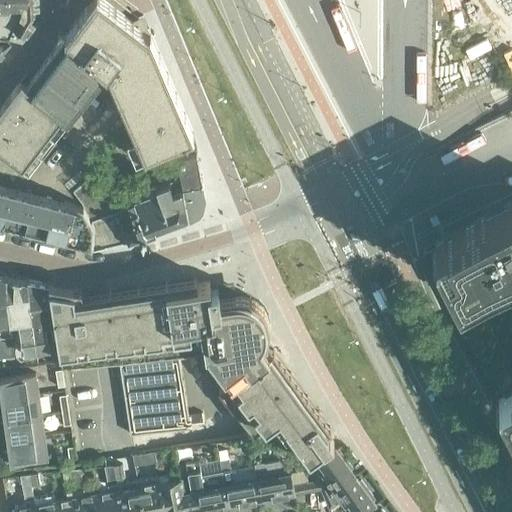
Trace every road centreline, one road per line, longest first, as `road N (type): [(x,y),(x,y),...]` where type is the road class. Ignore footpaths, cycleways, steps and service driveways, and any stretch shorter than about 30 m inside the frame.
road 1 (secondary): [(487,511),(341,219),(306,206)]
road 2 (residential): [(306,206),(257,233),(136,268),(105,272),(0,251)]
road 3 (secondary): [(306,206),(266,158),(202,0)]
